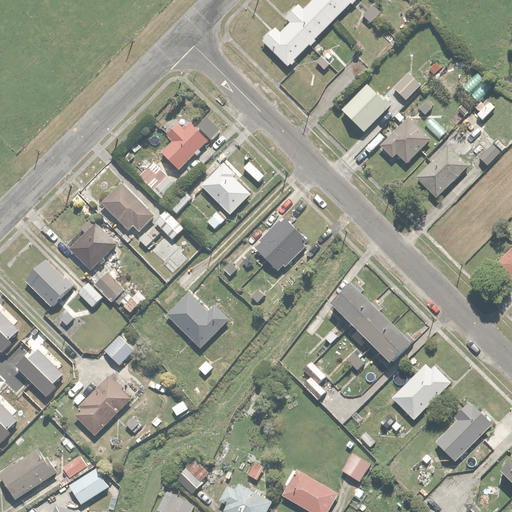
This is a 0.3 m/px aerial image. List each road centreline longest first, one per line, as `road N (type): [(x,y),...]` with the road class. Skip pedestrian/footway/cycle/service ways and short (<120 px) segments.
road 1 (residential): [(511,358),(185,33)]
road 2 (residential): [(0,220),(185,33)]
